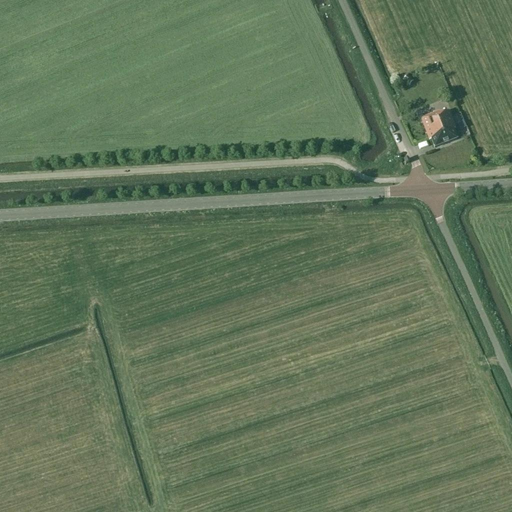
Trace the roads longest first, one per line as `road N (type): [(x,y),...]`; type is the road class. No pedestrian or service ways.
road 1 (secondary): [(0,215),(425,190)]
road 2 (unclassified): [(511,383),(425,190)]
road 3 (unclassified): [(425,190),(341,0)]
